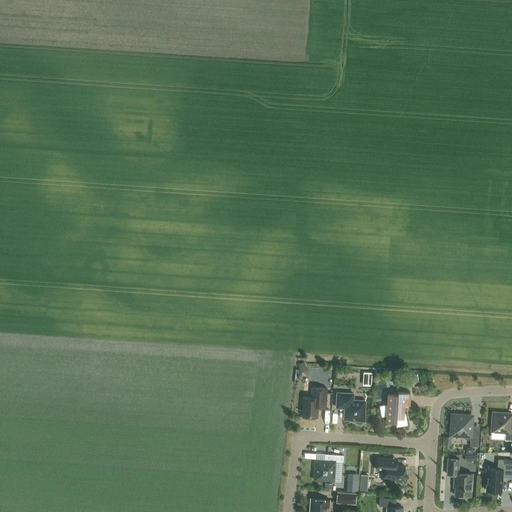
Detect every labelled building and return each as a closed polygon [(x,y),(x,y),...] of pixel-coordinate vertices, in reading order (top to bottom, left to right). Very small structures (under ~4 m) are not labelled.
[(304,362),(297,364),(300,372),(306,370),(304,362)] [(363,383),(372,383),(372,371),(363,370),(363,383)] [(303,397),(302,417),(317,418),(318,408),(319,402),(326,403),(327,388),(312,387),(311,397),(303,397)] [(387,406),(380,408),(382,416),(387,415),(386,422),(396,423),(397,425),(407,423),(406,415),(404,415),(405,405),(410,405),(410,393),(398,392),(398,395),(388,394),(387,406)] [(337,393),(336,407),(345,408),(344,419),(358,420),(358,421),(365,421),(365,414),(364,414),(365,401),(353,400),(353,394),(337,393)] [(511,413),(493,412),(492,431),(505,432),(505,440),(511,440),(511,427),(511,428),(511,413)] [(454,415),(452,415),(451,435),(465,436),(465,440),(470,440),(470,446),(478,447),(479,431),(471,430),(472,416),(461,415),(462,413),(454,413),(454,415)] [(325,460),(315,460),(314,480),(334,481),(335,461),(343,462),(344,455),(325,454),(325,460)] [(477,454),(465,455),(466,462),(478,461),(477,454)] [(377,458),(376,470),(384,470),(384,478),(404,479),(405,466),(396,465),(396,459),(377,458)] [(448,458),(447,474),(454,475),(454,487),(455,487),(455,495),(471,496),(472,474),(458,473),(459,459),(448,458)] [(486,468),(486,477),(487,477),(486,491),(502,492),(503,477),(511,477),(511,471),(511,460),(498,459),(497,469),(486,468)] [(347,480),(347,491),(357,492),(358,480),(347,480)] [(356,494),(337,492),(336,504),(355,505),(356,494)] [(328,511),(330,500),(311,498),(310,511),(312,511),(328,511)] [(380,498),(379,506),(387,507),(386,511),(403,511),(403,508),(396,507),(396,499),(380,498)]
